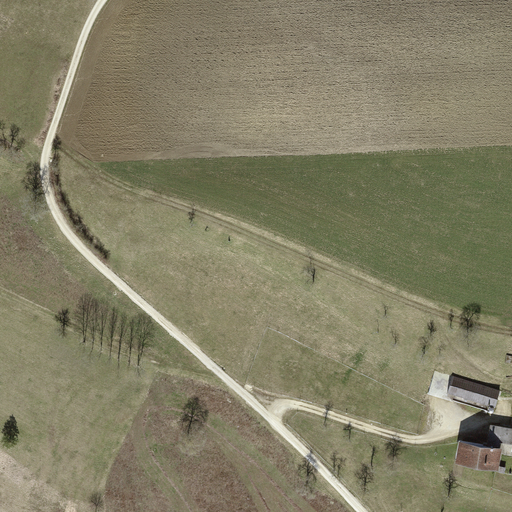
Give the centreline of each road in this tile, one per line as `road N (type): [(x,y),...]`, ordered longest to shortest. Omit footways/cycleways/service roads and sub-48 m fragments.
road 1 (track): [(102,0),(47,153),(53,207),(86,252),(362,511)]
road 2 (track): [(52,134),(120,183),(449,316),(511,332)]
road 3 (track): [(269,418),(288,404),(415,443),(511,409)]
